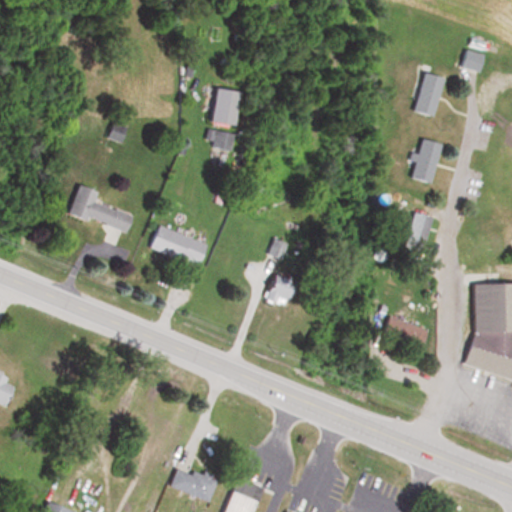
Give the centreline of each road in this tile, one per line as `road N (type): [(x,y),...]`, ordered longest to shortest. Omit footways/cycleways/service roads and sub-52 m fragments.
road 1 (tertiary): [(0,275),(511,486)]
road 2 (residential): [(417,447),(464,100)]
